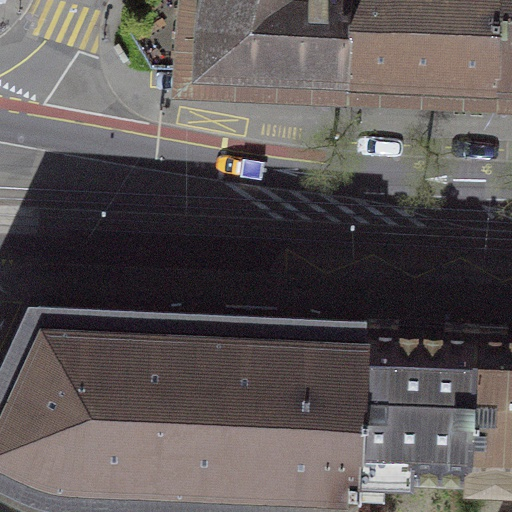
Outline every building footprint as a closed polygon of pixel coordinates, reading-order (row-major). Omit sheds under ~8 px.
[(189,0),(187,23),(185,69),(266,73),(347,77),(347,76),(351,5),(353,0),(189,0)] [(501,0),(353,0),(351,5),(347,76),(423,80),(498,83),(501,0)] [(511,85),(511,0),(501,0),(498,83),(498,85),(511,85)] [(0,385),(0,471),(6,474),(3,480),(0,486),(0,487),(53,511),(347,511),(358,490),(367,317),(321,315),(39,303),(35,312),(30,322),(30,323),(22,340),(21,340),(0,385)] [(436,321),(367,317),(358,490),(362,490),(363,469),(413,472),(414,463),(466,465),(465,474),(469,474),(476,323),(436,321)] [(511,324),(476,323),(469,474),(511,476),(511,324)]
